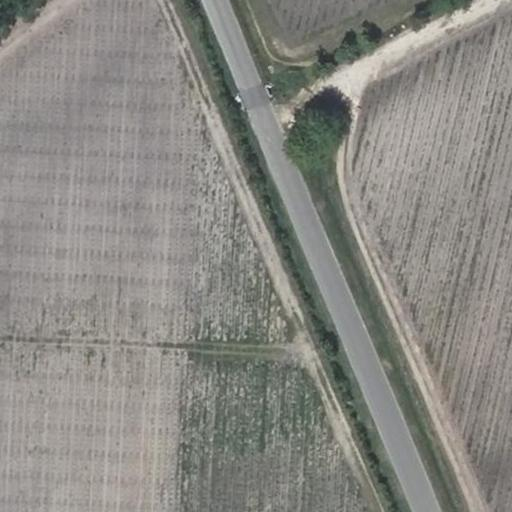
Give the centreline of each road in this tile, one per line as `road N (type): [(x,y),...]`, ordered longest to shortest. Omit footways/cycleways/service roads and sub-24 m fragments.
road 1 (track): [(162,0),(377,511)]
road 2 (unclassified): [(422,511),(212,0)]
road 3 (track): [(309,354),(0,338)]
